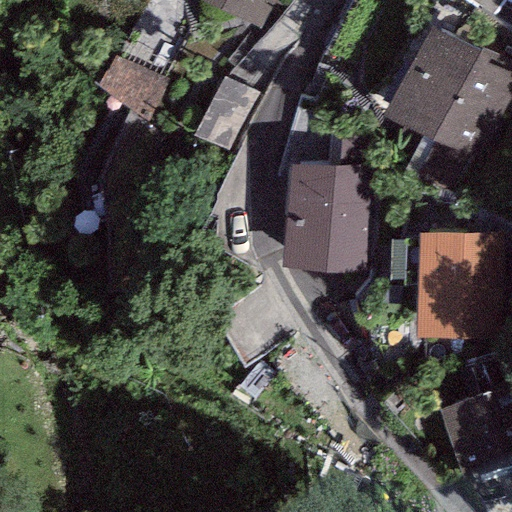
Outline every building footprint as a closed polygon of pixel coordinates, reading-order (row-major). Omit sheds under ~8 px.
[(276,0),(201,0),(260,31),(276,0)] [(511,115),(511,70),(433,26),(382,116),(480,172),(511,115)] [(168,81),(113,56),(95,86),(129,109),(147,121),(168,81)] [(257,93),(222,75),(193,134),(228,152),(257,93)] [(147,121),(129,109),(92,185),(129,203),(163,132),(149,123),(147,121)] [(328,165),(289,163),(282,268),(364,273),(371,169),(373,131),(362,130),(330,128),(328,165)] [(492,234),(417,234),(416,340),(492,340),(492,234)] [(493,393),(439,410),(461,480),(511,464),(511,409),(506,389),(493,393)]
